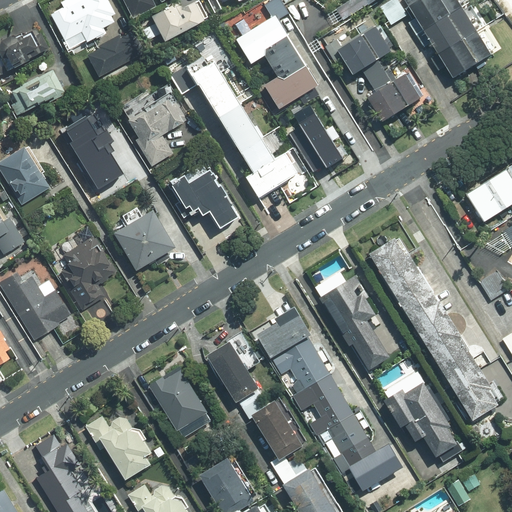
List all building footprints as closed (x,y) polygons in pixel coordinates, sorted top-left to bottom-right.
[(87,0),(73,0),(48,13),(62,41),(99,23),(87,0)] [(119,0),(129,20),(171,0),(119,0)] [(198,0),(186,0),(150,18),(162,41),(208,18),(198,0)] [(381,0),(352,0),(348,3),(356,16),(381,0)] [(407,18),(396,0),(389,0),(378,7),(390,28),(407,18)] [(499,50),(468,0),(410,0),(406,3),(452,78),(499,50)] [(274,10),(223,40),(240,68),(260,56),(274,79),(257,89),(277,121),(324,93),(274,10)] [(396,54),(377,22),(332,48),(348,76),(363,68),(378,94),(368,99),(381,121),(421,99),(406,73),(392,81),(381,62),(396,54)] [(0,72),(47,50),(35,26),(13,37),(4,35),(0,37),(0,72)] [(122,28),(82,50),(96,76),(137,53),(122,28)] [(203,48),(163,73),(180,99),(195,89),(250,173),(243,178),(256,198),(300,170),(286,149),(275,156),(203,48)] [(50,71),(3,93),(13,115),(60,92),(50,71)] [(164,88),(119,115),(150,166),(170,154),(159,136),(184,121),(164,88)] [(316,114),(297,127),(317,158),(337,146),(316,114)] [(80,129),(60,142),(90,191),(102,184),(112,199),(133,186),(108,145),(95,153),(80,129)] [(20,145),(0,157),(0,173),(21,206),(48,189),(20,145)] [(204,159),(161,183),(182,220),(204,207),(217,229),(237,217),(204,159)] [(511,204),(511,165),(464,193),(481,222),(511,204)] [(0,198),(0,250),(4,253),(24,242),(0,198)] [(151,209),(108,234),(133,275),(176,249),(151,209)] [(511,224),(502,231),(511,248),(511,224)] [(114,269),(92,235),(61,256),(70,270),(59,277),(82,311),(103,297),(94,282),(114,269)] [(398,237),(368,256),(471,424),(502,405),(398,237)] [(12,270),(0,278),(0,291),(33,340),(71,314),(49,282),(39,289),(31,277),(21,283),(12,270)] [(352,271),(318,292),(367,374),(390,361),(366,320),(378,314),(352,271)] [(499,271),(480,282),(491,300),(510,289),(499,271)] [(378,450),(295,310),(253,334),(291,399),(304,391),(363,490),(404,467),(390,443),(378,450)] [(0,327),(0,366),(17,356),(0,327)] [(511,332),(502,338),(511,353),(511,332)] [(226,340),(205,353),(236,404),(258,390),(226,340)] [(178,366),(146,385),(176,434),(208,415),(178,366)] [(419,379),(380,403),(407,447),(423,437),(436,459),(460,445),(419,379)] [(274,401),(248,417),(277,464),(303,448),(274,401)] [(98,411),(83,421),(123,484),(156,463),(135,428),(106,424),(98,411)] [(47,472),(34,479),(54,511),(85,511),(75,495),(81,491),(68,469),(74,466),(54,434),(32,447),(47,472)] [(262,511),(227,454),(194,474),(217,511),(228,511),(233,509),(234,511),(262,511)] [(335,511),(311,471),(281,488),(295,511),(335,511)] [(473,472),(461,480),(468,492),(480,485),(473,472)] [(458,480),(447,487),(460,507),(471,499),(458,480)] [(147,487),(130,496),(138,511),(185,511),(171,486),(152,496),(147,487)] [(11,511),(0,493),(0,511),(11,511)] [(378,511),(382,510),(376,501),(363,509),(364,511),(378,511)]
